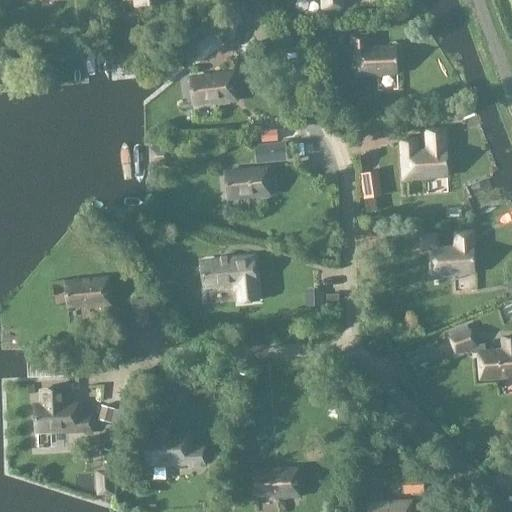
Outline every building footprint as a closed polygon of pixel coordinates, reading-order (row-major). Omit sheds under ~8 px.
[(321,0),(323,11),(342,9),(341,0),(321,0)] [(367,38),(352,39),(355,79),(382,77),(382,76),(398,75),(396,48),(368,50),(367,38)] [(234,76),(191,80),(193,106),(211,104),(211,106),(237,104),(234,76)] [(401,142),(404,182),(431,181),(431,180),(447,179),(445,152),(444,152),(443,132),(425,133),(426,153),(418,153),(417,141),(401,142)] [(272,143),(274,161),(285,160),(284,142),(272,143)] [(158,148),(148,148),(148,167),(171,166),(171,159),(171,148),(158,148)] [(317,166),(329,162),(324,149),(312,153),(317,166)] [(268,169),(225,173),(228,201),(271,197),(268,169)] [(470,249),(469,246),(469,234),(451,235),(452,250),(438,251),(437,237),(421,238),(421,251),(430,251),(431,279),(457,278),(457,277),(473,276),(472,249),(470,249)] [(245,259),(202,263),(205,290),(221,288),(221,289),(248,286),(245,259)] [(108,279),(65,284),(68,309),(85,307),(85,310),(111,307),(108,279)] [(304,307),(317,307),(317,291),(304,291),(304,307)] [(130,302),(136,330),(150,327),(143,299),(130,302)] [(451,340),(456,355),(476,348),(471,333),(451,340)] [(479,353),(481,382),(509,379),(509,378),(511,378),(511,338),(503,340),(504,351),(479,353)] [(127,342),(117,343),(119,359),(129,358),(127,342)] [(166,371),(154,390),(168,399),(180,380),(166,371)] [(42,407),(35,407),(37,434),(53,433),(53,435),(85,433),(85,435),(93,434),(92,418),(79,419),(79,405),(65,406),(64,391),(41,392),(42,407)] [(133,401),(128,400),(121,398),(118,410),(101,405),(97,420),(114,424),(111,436),(123,440),(133,401)] [(158,438),(146,439),(147,467),(188,465),(188,467),(205,466),(204,449),(190,450),(189,437),(168,438),(168,433),(158,433),(158,438)] [(109,496),(114,496),(112,470),(101,471),(94,471),(95,482),(96,497),(109,496)] [(299,470),(255,473),(257,498),(274,497),(274,500),(300,498),(299,470)] [(402,494),(423,493),(422,486),(422,478),(401,479),(402,494)] [(411,511),(411,503),(368,505),(368,511),(411,511)]
